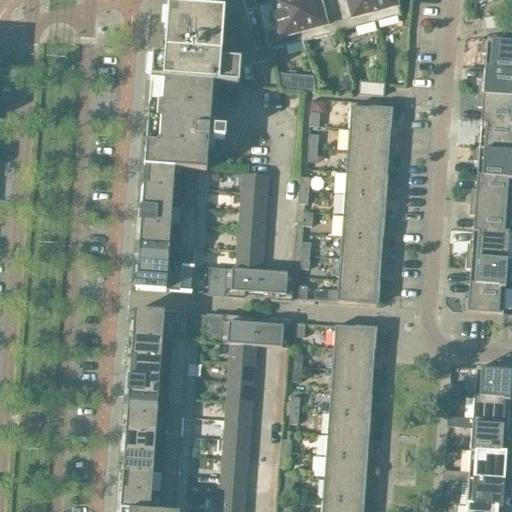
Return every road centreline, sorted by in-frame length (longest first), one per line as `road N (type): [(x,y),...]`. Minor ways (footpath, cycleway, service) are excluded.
road 1 (residential): [(51,511),(89,7)]
road 2 (residential): [(31,23),(0,476)]
road 3 (residential): [(511,353),(446,349),(429,336),(425,318),(449,0)]
